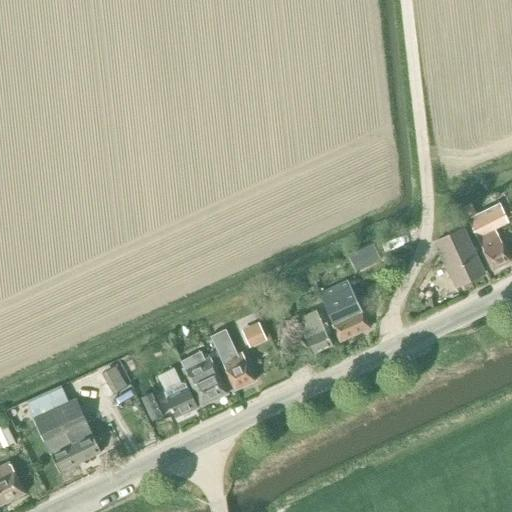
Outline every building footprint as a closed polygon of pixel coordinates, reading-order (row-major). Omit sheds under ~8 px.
[(476,214),(471,204),(471,203),(461,208),(461,209),(466,218),(476,214)] [(494,230),(507,223),(501,208),(468,223),(475,238),(476,238),(491,270),(509,262),(494,230)] [(456,287),(483,274),(462,230),(435,242),(456,287)] [(348,256),(356,273),(381,262),(373,244),(348,256)] [(310,291),(305,280),(297,283),(302,294),(310,291)] [(339,342),(369,328),(347,281),(319,295),(327,314),(339,342)] [(325,323),(322,324),(315,311),(301,317),(305,326),(300,328),(312,354),(331,345),(326,334),(330,332),(325,323)] [(241,330),(244,336),(249,346),(250,349),(266,341),(265,339),(260,329),(258,323),(241,330)] [(241,353),(238,355),(225,330),(210,336),(218,353),(222,362),(221,362),(234,390),(254,381),(241,353)] [(226,394),(209,358),(205,360),(201,351),(180,361),(184,370),(201,406),(226,394)] [(216,352),(209,355),(210,358),(213,364),(220,361),(216,352)] [(123,373),(121,368),(99,380),(101,385),(99,387),(106,399),(128,387),(121,375),(123,373)] [(177,417),(195,408),(183,382),(180,384),(173,369),(157,377),(177,417)] [(140,398),(151,422),(162,417),(151,393),(140,398)] [(45,409),(39,396),(25,402),(31,415),(45,409)] [(100,453),(89,430),(77,404),(35,424),(58,473),(76,465),(76,464),(100,453)] [(0,444),(2,448),(13,442),(5,425),(0,427),(0,444)] [(0,505),(24,494),(9,462),(0,466),(0,505)]
